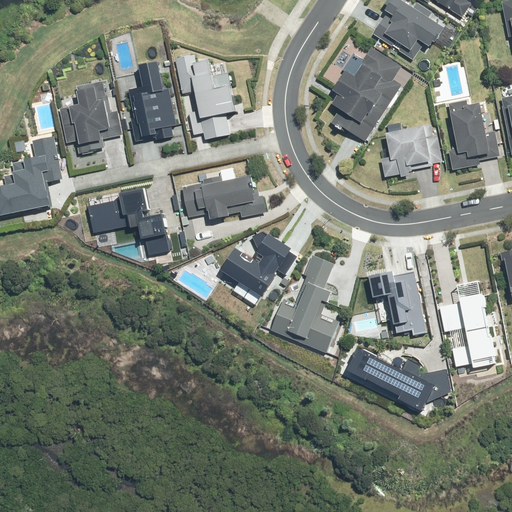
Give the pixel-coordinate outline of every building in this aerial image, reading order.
[(411,10),(396,0),(389,0),(382,11),(384,13),(371,32),(412,61),(423,45),(429,49),(441,31),(426,20),(432,12),(417,2),(411,10)] [(434,0),(462,19),(473,3),(467,0),(434,0)] [(511,0),(500,3),(511,51),(511,50),(511,0)] [(363,144),(401,86),(395,82),(404,68),(371,46),(351,78),(343,72),(330,92),(337,96),(328,109),(336,114),(330,123),(363,144)] [(192,55),(174,58),(191,137),(204,134),(205,140),(231,134),(227,114),(239,112),(233,84),(218,87),(211,58),(194,63),(192,55)] [(156,134),(157,141),(174,138),(172,131),(176,130),(169,90),(161,91),(155,61),(135,65),(139,90),(130,91),(138,137),(156,134)] [(77,105),(65,107),(68,125),(71,125),(77,156),(102,151),(100,140),(124,135),(116,93),(105,96),(103,82),(74,87),(77,105)] [(511,95),(499,98),(511,156),(511,95)] [(479,162),(501,156),(495,132),(483,135),(476,105),(466,107),(465,100),(445,105),(455,146),(447,148),(453,172),(480,166),(479,162)] [(436,125),(382,135),(388,163),(380,164),(383,182),(415,177),(414,168),(442,163),(436,125)] [(64,181),(54,136),(31,141),(35,156),(8,161),(11,174),(4,175),(6,186),(0,186),(0,217),(53,206),(48,185),(64,181)] [(240,219),(266,214),(263,196),(256,197),(252,177),(222,183),(220,172),(209,174),(211,182),(181,188),(187,217),(202,214),(204,221),(239,215),(240,219)] [(91,205),(96,235),(138,228),(141,241),(146,240),(149,257),(170,254),(164,215),(150,218),(145,189),(121,193),(122,199),(91,205)] [(217,278),(260,306),(282,271),(289,276),(301,258),(294,254),(296,251),(270,235),(257,254),(265,259),(260,265),(236,249),(217,278)] [(511,251),(499,254),(511,312),(511,311),(511,251)] [(334,264),(314,255),(295,303),(283,299),(269,332),(325,354),(338,321),(319,314),(328,291),(324,289),(334,264)] [(426,334),(415,272),(391,276),(391,272),(365,277),(369,298),(375,297),(380,322),(391,320),(394,335),(411,332),(412,337),(426,334)] [(455,370),(493,363),(491,349),(503,347),(497,312),(485,315),(481,291),(455,296),(456,303),(439,306),(443,332),(449,331),(455,370)] [(402,371),(361,349),(346,378),(419,414),(426,400),(451,390),(447,371),(423,376),(420,374),(420,366),(408,359),(402,371)]
